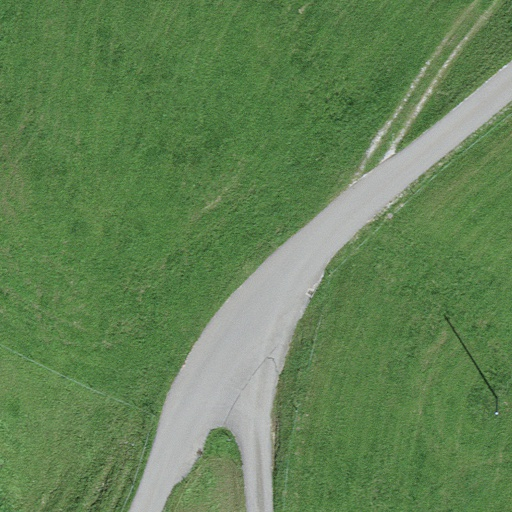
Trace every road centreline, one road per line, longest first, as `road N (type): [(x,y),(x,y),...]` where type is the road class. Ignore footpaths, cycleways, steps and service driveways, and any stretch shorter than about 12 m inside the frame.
road 1 (unclassified): [(511,74),(374,181),(315,238),(200,393),(146,511)]
road 2 (track): [(252,315),(262,511)]
